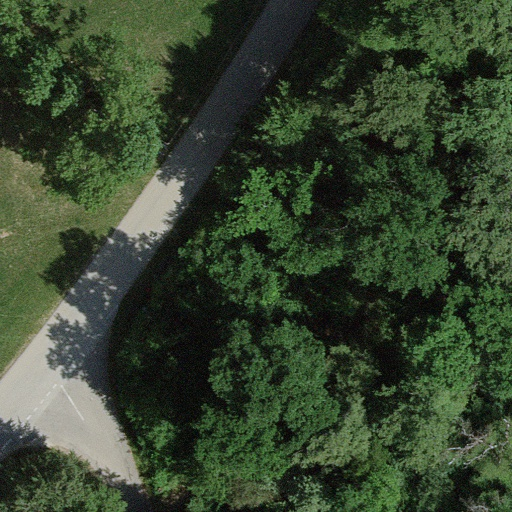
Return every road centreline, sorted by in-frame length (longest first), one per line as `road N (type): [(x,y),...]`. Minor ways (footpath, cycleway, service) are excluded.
road 1 (unclassified): [(298,0),(64,352)]
road 2 (residential): [(86,511),(64,352)]
